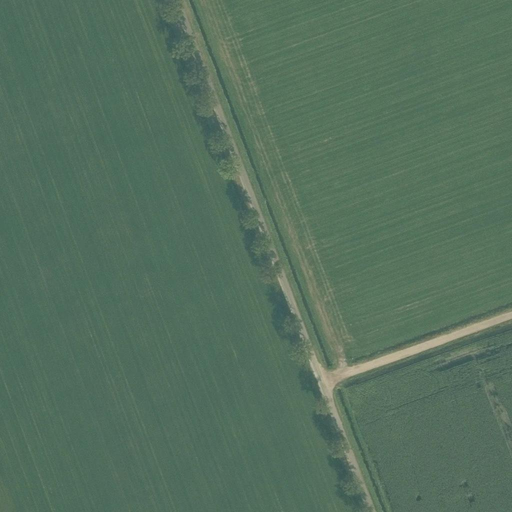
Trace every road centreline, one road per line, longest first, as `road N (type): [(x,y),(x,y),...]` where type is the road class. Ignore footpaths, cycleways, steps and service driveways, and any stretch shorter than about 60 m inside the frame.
road 1 (unclassified): [(373,511),(176,0)]
road 2 (track): [(324,384),(511,314)]
